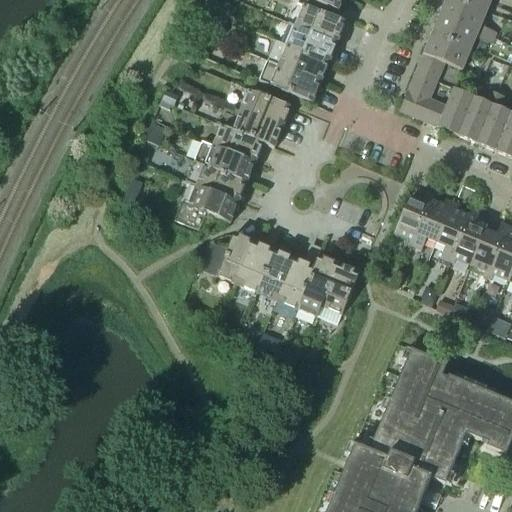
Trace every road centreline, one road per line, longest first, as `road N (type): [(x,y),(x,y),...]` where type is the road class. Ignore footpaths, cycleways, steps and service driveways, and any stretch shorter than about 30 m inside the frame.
road 1 (residential): [(365,250),(270,215),(290,165),(317,162),(333,120),(345,119)]
road 2 (residential): [(511,205),(491,180),(345,119)]
road 3 (residential): [(345,119),(400,0)]
